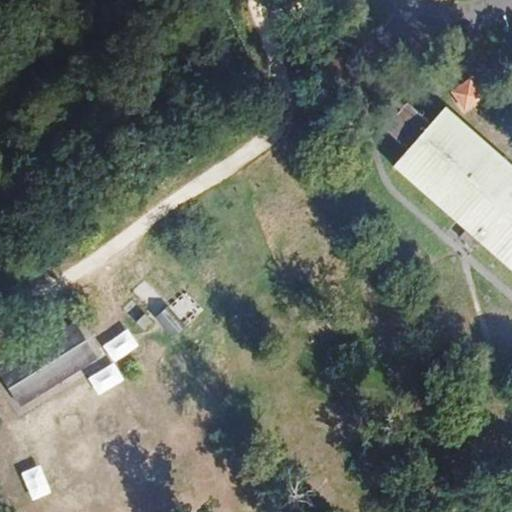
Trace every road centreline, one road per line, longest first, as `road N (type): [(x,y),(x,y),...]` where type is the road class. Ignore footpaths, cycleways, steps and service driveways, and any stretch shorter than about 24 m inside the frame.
road 1 (track): [(0,321),(247,152),(290,109),(258,0)]
road 2 (unknown): [(424,12),(402,10),(382,38),(377,89),(390,189),(511,298)]
